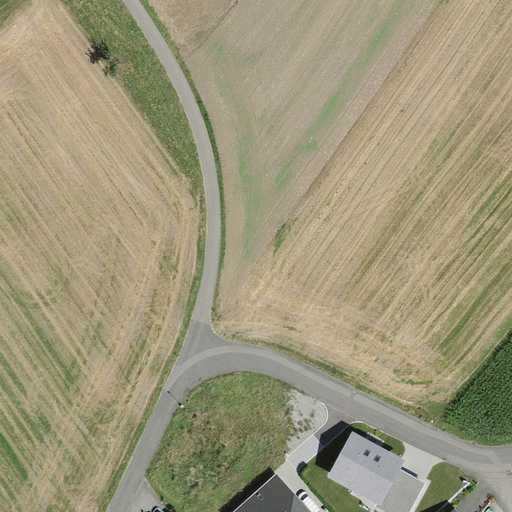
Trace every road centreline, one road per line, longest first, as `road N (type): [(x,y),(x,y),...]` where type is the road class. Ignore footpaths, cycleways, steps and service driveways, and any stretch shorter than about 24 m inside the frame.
road 1 (residential): [(188,351),(207,281),(212,208),(204,152),(185,91),(132,0)]
road 2 (residential): [(188,351),(287,365),(452,446),(511,453)]
road 3 (residential): [(112,511),(188,351)]
